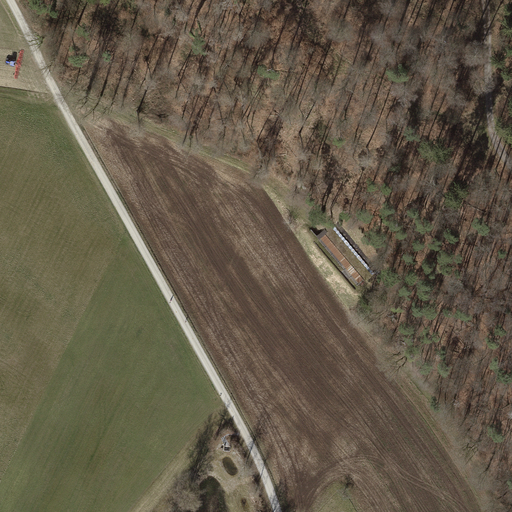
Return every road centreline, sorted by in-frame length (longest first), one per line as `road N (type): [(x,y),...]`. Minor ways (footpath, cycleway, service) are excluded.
road 1 (track): [(277,511),(252,446),(9,0)]
road 2 (track): [(55,93),(256,169),(320,233)]
road 3 (track): [(486,0),(491,126),(511,166)]
